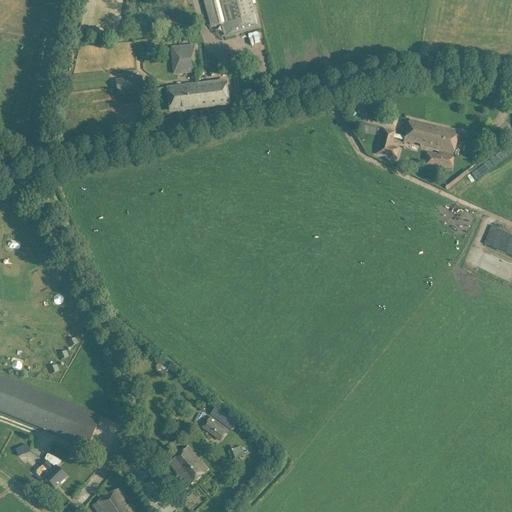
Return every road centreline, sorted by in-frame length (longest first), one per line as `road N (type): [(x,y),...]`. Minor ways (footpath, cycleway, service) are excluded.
road 1 (unclassified): [(511,84),(458,73),(383,79),(33,177)]
road 2 (unclassified): [(33,177),(130,392),(111,460),(73,506)]
road 3 (track): [(65,0),(41,130),(49,172)]
